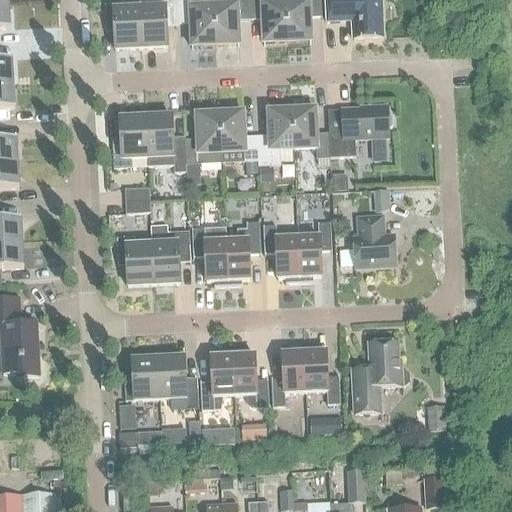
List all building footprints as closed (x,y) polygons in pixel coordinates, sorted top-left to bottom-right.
[(138,11),(140,52),(167,51),(166,30),(177,29),(177,26),(176,1),(176,0),(140,0),(138,0),(138,11)] [(196,0),(176,1),(177,26),(190,26),(191,51),(215,50),(213,10),(212,0),(196,0)] [(237,24),(249,23),(248,0),(234,0),(235,8),(213,10),(215,50),(238,49),(237,24)] [(248,0),(249,23),(262,22),(263,48),(286,47),(285,6),(262,7),(262,0),(248,0)] [(298,0),(298,6),(285,6),(286,47),(310,46),(309,20),(321,20),(320,0),(298,0)] [(383,41),(380,0),(324,0),(326,25),(351,24),(352,42),(383,41)] [(8,6),(0,6),(0,32),(9,32),(8,6)] [(114,53),(140,52),(138,11),(114,12),(114,7),(104,8),(105,35),(113,35),(114,53)] [(0,87),(12,86),(11,61),(0,61),(0,87)] [(12,86),(0,87),(0,112),(14,111),(12,86)] [(342,132),(328,133),(328,136),(329,161),(355,160),(354,143),(388,142),(388,130),(390,130),(391,128),(391,116),(389,114),(387,114),(386,109),(368,110),(369,112),(341,113),(342,132)] [(329,161),(328,136),(315,136),(314,111),(291,112),(293,153),(315,152),(315,162),(329,161)] [(256,139),(257,165),(257,169),(259,169),(269,169),(280,168),(279,153),(293,153),(291,112),(267,113),(269,138),(256,139)] [(242,114),(219,115),(221,156),(221,166),(257,165),(256,139),(244,140),(242,114)] [(184,143),(185,168),(199,167),(199,157),(221,156),(219,115),(195,116),(197,142),(184,143)] [(171,120),(145,121),(147,162),(173,161),(173,176),(186,175),(185,168),(184,143),(184,140),(173,141),(171,120)] [(147,162),(145,121),(119,122),(120,140),(112,141),(113,172),(131,172),(130,162),(147,162)] [(0,167),(17,166),(16,141),(0,141),(0,167)] [(17,166),(0,167),(0,192),(18,191),(17,166)] [(269,169),(259,169),(260,186),(269,186),(269,173),(269,169)] [(347,195),(346,178),(332,179),(332,195),(347,195)] [(148,192),(126,193),(127,205),(149,204),(148,192)] [(149,216),(149,204),(127,205),(128,217),(149,216)] [(395,269),(393,239),(383,240),(382,220),(357,222),(358,241),(352,241),(354,272),(395,269)] [(0,247),(22,246),(20,221),(0,222),(0,247)] [(236,243),(226,244),(228,290),(242,289),(242,284),(249,284),(248,260),(260,259),(258,225),(246,226),(246,232),(236,233),(236,243)] [(297,241),(299,287),(313,286),(313,281),(320,281),(319,256),(331,256),(330,226),(317,226),(318,240),(297,241)] [(299,287),(297,241),(276,242),(275,229),(262,229),(264,259),(276,258),(278,283),(284,282),(285,287),(299,287)] [(224,231),(204,232),(191,232),(192,262),(204,262),(206,286),(213,285),(213,291),(228,290),(226,244),(224,244),(224,231)] [(151,248),(153,288),(179,287),(178,266),(190,265),(188,235),(167,236),(168,247),(151,248)] [(127,290),(153,288),(151,248),(134,248),(134,240),(116,241),(118,269),(126,268),(127,290)] [(22,246),(0,247),(0,272),(23,271),(22,246)] [(20,327),(18,301),(0,302),(0,337),(2,377),(15,377),(15,382),(39,380),(36,326),(20,327)] [(398,364),(397,346),(368,347),(369,366),(366,366),(367,372),(351,372),(354,417),(380,416),(379,390),(402,389),(404,388),(408,385),(407,377),(403,374),(401,374),(400,364),(398,364)] [(303,350),(305,396),(326,395),(326,408),(339,408),(338,378),(326,379),(325,354),(317,355),(317,349),(303,350)] [(305,396),(303,350),(289,351),(289,356),(281,356),(282,381),(270,381),(272,411),(285,410),(284,397),(305,396)] [(221,413),(220,400),(234,400),(232,353),(217,354),(218,359),(210,360),(211,384),(199,384),(201,414),(221,413)] [(246,353),(232,353),(234,400),(242,399),(243,402),(243,403),(244,405),(245,407),(246,408),(247,409),(249,411),(251,411),(252,412),(254,412),(268,411),(267,381),(255,382),(254,358),(246,358),(246,353)] [(183,361),(157,362),(159,403),(176,402),(176,413),(198,412),(196,381),(184,382),(183,361)] [(125,404),(159,403),(157,362),(131,363),(132,384),(124,385),(125,404)] [(134,409),(118,410),(119,434),(135,433),(134,409)] [(340,422),(310,423),(310,438),(341,437),(340,422)] [(268,438),(268,424),(243,425),(244,439),(268,438)] [(199,432),(188,433),(189,447),(200,447),(199,432)] [(202,447),(202,450),(227,449),(234,449),(234,447),(233,433),(201,433),(202,447)] [(161,435),(137,436),(137,448),(161,447),(161,435)] [(330,508),(330,511),(353,511),(353,507),(364,507),(363,474),(347,475),(349,507),(330,508)] [(232,492),(231,482),(220,482),(220,492),(232,492)] [(429,511),(443,511),(441,482),(424,483),(425,511),(429,511)] [(206,497),(206,488),(202,488),(202,483),(186,484),(187,489),(187,497),(206,497)] [(292,511),(292,493),(279,494),(279,511),(292,511)] [(53,511),(53,496),(21,498),(0,498),(0,511),(53,511)] [(133,511),(132,500),(122,500),(122,511),(133,511)]
